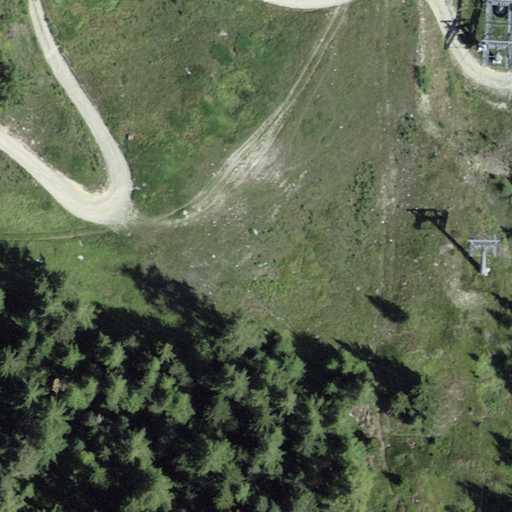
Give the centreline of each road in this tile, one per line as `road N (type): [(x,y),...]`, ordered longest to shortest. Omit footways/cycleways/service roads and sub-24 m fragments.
road 1 (track): [(121,199),(163,207),(241,168),(322,65),(347,0)]
road 2 (track): [(38,0),(59,70),(119,165),(121,199)]
road 3 (track): [(121,199),(108,210),(57,188),(0,135)]
